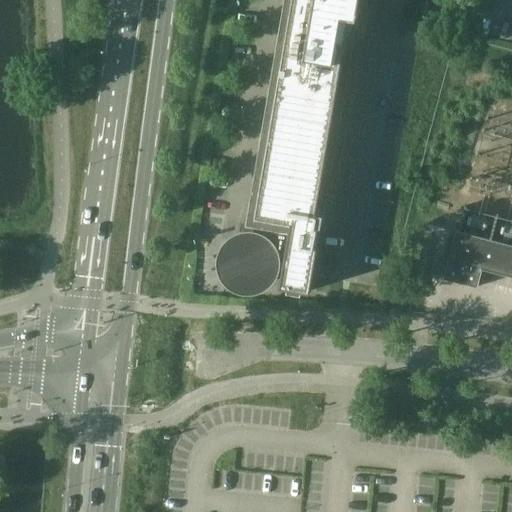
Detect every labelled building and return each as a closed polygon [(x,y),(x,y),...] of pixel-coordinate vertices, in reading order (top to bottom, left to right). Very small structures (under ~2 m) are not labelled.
[(283,21),(254,191),(248,222),(256,224),(254,236),(249,235),(243,236),(238,238),(233,241),(230,245),(227,249),(224,254),(224,260),(224,265),(225,271),(228,276),(231,280),(235,283),(240,286),(245,287),(251,288),(256,287),(261,285),(266,282),(270,278),(273,274),(283,275),(281,286),(311,291),(325,213),(317,212),(321,191),(322,191),(349,33),(348,32),(351,17),(358,18),(359,10),(360,0),(293,0),(293,3),(292,3),(290,3),(289,4),(288,5),(287,6),(287,7),(286,8),(286,10),(286,11),(287,12),(288,13),(289,14),(290,15),(291,15),(290,22),(283,21)] [(404,19),(402,30),(422,33),(422,28),(430,29),(431,23),(404,19)] [(427,224),(421,247),(445,253),(451,230),(427,224)] [(511,244),(457,230),(444,279),(478,288),(483,268),(511,276),(511,244)] [(445,253),(421,247),(415,270),(419,271),(438,276),(445,253)]
